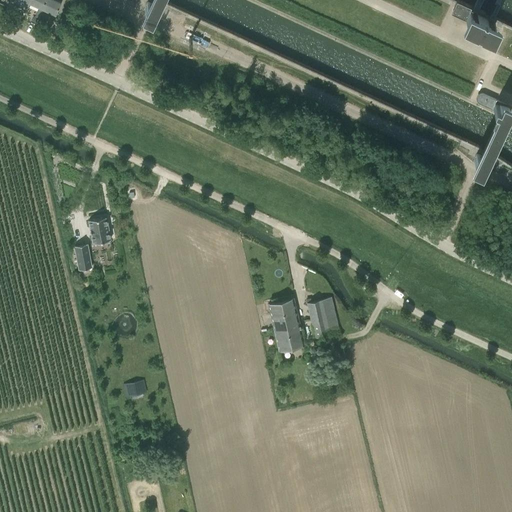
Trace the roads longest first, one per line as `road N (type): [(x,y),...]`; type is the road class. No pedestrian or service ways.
road 1 (unclassified): [(511,360),(431,322),(334,254),(0,95)]
road 2 (unclassified): [(511,278),(369,200),(0,27)]
